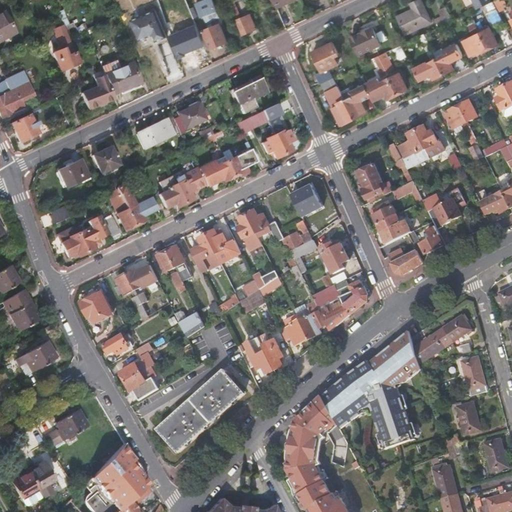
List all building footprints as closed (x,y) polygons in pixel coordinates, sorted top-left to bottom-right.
[(224,24),(213,0),(206,0),(198,3),(203,16),(206,15),(211,28),(204,30),(211,48),(228,42),(221,25),(224,24)] [(416,12),(400,19),(406,33),(432,21),(422,0),(417,0),(412,3),(416,12)] [(485,5),(492,2),(490,0),(474,0),(478,8),(485,5)] [(500,10),(508,7),(504,0),(496,0),(500,10)] [(235,1),(230,3),(244,34),(254,30),(253,26),(255,25),(250,14),(239,18),(239,17),(241,16),(235,1)] [(448,23),(452,20),(444,1),(437,4),(440,10),(434,13),(440,26),(448,23)] [(504,21),(494,1),(492,2),(485,5),(489,12),(491,11),(491,14),(497,24),(504,21)] [(25,26),(19,15),(13,5),(0,13),(0,36),(16,26),(18,30),(25,26)] [(141,16),(150,36),(155,34),(158,41),(168,36),(157,9),(141,16)] [(141,40),(150,36),(141,16),(133,20),(141,40)] [(476,23),(470,27),(473,33),(479,30),(476,23)] [(489,25),(480,29),(481,32),(489,49),(499,44),(489,25)] [(75,53),(64,26),(53,31),(61,50),(53,54),(60,71),(79,62),(75,53)] [(374,28),(351,38),(359,55),(381,45),(374,28)] [(185,30),(174,35),(183,57),(187,55),(188,57),(192,68),(201,64),(193,46),(192,47),(191,45),(185,30)] [(480,53),(489,49),(481,32),(465,41),(471,54),(479,51),(480,53)] [(423,34),(413,39),(416,43),(425,38),(423,34)] [(169,40),(157,45),(171,80),(183,75),(169,40)] [(193,46),(201,64),(211,60),(206,46),(204,41),(193,46)] [(334,43),(314,52),(323,71),(339,63),(335,56),(339,54),(334,43)] [(437,58),(444,74),(454,69),(451,62),(463,56),(457,44),(445,50),(444,47),(438,49),(441,56),(437,58)] [(380,55),(399,94),(408,89),(400,73),(396,75),(394,72),(395,71),(386,52),(380,55)] [(380,55),(374,58),(383,77),(384,77),(386,80),(381,82),(379,77),(366,84),(368,88),(374,100),(387,94),(389,99),(399,94),(380,55)] [(437,58),(415,69),(420,80),(432,74),(434,78),(444,74),(437,58)] [(106,75),(114,93),(122,90),(131,86),(132,89),(137,87),(136,85),(139,83),(142,82),(134,62),(120,67),(117,60),(103,66),(104,69),(106,75)] [(94,73),(97,79),(106,75),(104,69),(94,73)] [(1,83),(0,83),(0,110),(3,118),(25,107),(22,101),(35,95),(25,72),(13,77),(7,80),(1,83)] [(106,75),(97,79),(99,86),(83,92),(90,109),(116,98),(106,75)] [(243,85),(233,90),(244,113),(257,107),(253,98),(267,91),(260,75),(251,79),(253,82),(244,86),(243,85)] [(334,77),(321,83),(342,124),(354,118),(338,83),(334,77)] [(351,77),(338,83),(354,118),(363,114),(360,107),(364,105),(351,77)] [(511,106),(511,97),(506,85),(498,90),(501,97),(496,99),(502,109),(506,107),(507,109),(511,106)] [(368,104),(374,100),(368,88),(362,91),(368,104)] [(470,101),(460,105),(468,122),(478,117),(470,101)] [(199,102),(179,112),(186,128),(207,118),(199,102)] [(280,114),(275,105),(263,111),(270,126),(275,135),(284,154),(292,149),(289,142),(293,140),(289,130),(284,132),(276,116),(280,114)] [(468,122),(460,105),(446,112),(455,128),(463,124),(468,122)] [(511,114),(511,106),(507,109),(506,107),(502,109),(505,116),(508,117),(511,114)] [(263,111),(238,123),(247,142),(255,138),(251,129),(261,124),(262,127),(264,126),(265,128),(270,126),(263,111)] [(30,114),(12,123),(21,141),(39,132),(36,126),(39,124),(38,121),(34,122),(30,114)] [(168,119),(137,134),(144,149),(175,134),(168,119)] [(475,137),(476,136),(471,126),(468,122),(463,124),(465,130),(470,139),(475,137)] [(457,134),(465,130),(463,124),(455,128),(454,129),(457,134)] [(425,126),(416,130),(428,152),(430,157),(430,158),(445,150),(441,142),(438,141),(433,130),(428,133),(425,126)] [(402,157),(408,168),(430,157),(428,152),(416,130),(408,134),(412,141),(400,147),(405,156),(402,157)] [(216,140),(213,135),(206,138),(209,143),(216,140)] [(284,154),(275,135),(267,139),(267,141),(262,143),(268,153),(272,151),(276,158),(284,154)] [(484,157),(475,137),(470,139),(474,147),(470,148),(476,161),(484,157)] [(402,157),(394,140),(389,142),(404,173),(406,172),(407,174),(410,173),(408,168),(402,157)] [(483,151),(486,156),(495,152),(498,150),(508,145),(506,140),(496,145),(483,151)] [(111,146),(93,154),(101,172),(119,164),(111,146)] [(251,149),(226,161),(234,177),(243,172),(242,169),(257,162),(251,149)] [(495,152),(486,156),(488,161),(497,157),(495,152)] [(456,171),(463,168),(456,154),(449,158),(456,171)] [(224,157),(199,169),(207,185),(208,186),(223,179),(224,181),(234,177),(226,161),(224,157)] [(81,158),(59,169),(67,186),(81,179),(83,181),(90,178),(81,158)] [(368,199),(370,202),(384,195),(383,192),(384,192),(381,185),(384,183),(375,164),(371,166),(371,165),(368,164),(363,166),(362,169),(362,170),(358,172),(364,185),(361,185),(368,200),(368,199)] [(176,184),(185,203),(194,199),(192,195),(197,192),(199,189),(207,185),(199,169),(199,168),(183,175),(183,174),(174,179),(176,184)] [(174,179),(172,176),(159,182),(169,202),(174,200),(177,207),(185,203),(176,184),(174,179)] [(122,178),(113,182),(119,194),(135,226),(145,221),(134,199),(133,200),(122,178)] [(500,186),(511,208),(511,207),(511,179),(509,181),(509,182),(500,186)] [(383,192),(384,195),(394,190),(390,180),(384,183),(381,185),(384,192),(383,192)] [(314,183),(292,192),(302,217),(324,208),(314,183)] [(487,199),(481,203),(487,215),(501,208),(503,212),(511,208),(500,186),(485,195),(487,199)] [(160,213),(148,189),(138,193),(150,218),(160,213)] [(430,198),(424,201),(434,221),(437,227),(437,228),(462,215),(458,206),(466,202),(460,189),(451,193),(453,198),(442,204),(440,198),(433,202),(430,198)] [(135,226),(119,194),(110,198),(126,230),(135,226)] [(378,224),(397,214),(393,206),(392,206),(390,202),(379,207),(381,212),(374,215),(378,224)] [(64,205),(50,212),(56,223),(69,216),(64,205)] [(256,210),(248,214),(257,234),(258,236),(259,238),(266,234),(272,232),(278,243),(285,239),(277,222),(269,225),(264,215),(259,217),(256,210)] [(257,234),(248,214),(239,219),(243,226),(238,228),(246,243),(250,252),(263,245),(259,238),(258,236),(257,234)] [(399,221),(397,214),(378,224),(387,244),(403,236),(409,233),(411,232),(405,219),(401,221),(400,220),(399,221)] [(78,233),(87,252),(95,248),(94,247),(100,244),(98,238),(108,233),(103,222),(100,216),(88,221),(90,227),(86,229),(78,233)] [(108,233),(110,238),(120,233),(112,217),(103,222),(108,233)] [(442,236),(437,228),(437,227),(428,231),(431,238),(421,243),(415,230),(411,232),(409,233),(414,242),(418,250),(421,256),(444,245),(440,237),(442,236)] [(216,230),(208,234),(217,254),(222,264),(242,254),(241,251),(239,248),(237,244),(236,241),(228,244),(221,230),(217,232),(216,230)] [(78,256),(87,252),(78,233),(69,237),(70,239),(61,243),(68,256),(76,252),(78,256)] [(414,242),(409,233),(403,236),(408,246),(414,242)] [(203,246),(192,251),(203,273),(222,264),(217,254),(208,234),(199,239),(203,246)] [(314,240),(291,251),(298,264),(302,273),(308,270),(301,257),(318,248),(314,240)] [(327,261),(346,251),(342,243),(335,246),(333,242),(323,247),(325,252),(323,252),(327,261)] [(178,246),(168,251),(176,268),(179,272),(184,282),(193,277),(178,246)] [(389,255),(397,273),(404,274),(424,262),(421,256),(418,250),(406,256),(402,249),(389,255)] [(176,268),(168,251),(158,256),(167,272),(176,268)] [(350,260),(346,251),(327,261),(331,269),(332,269),(335,274),(345,268),(343,263),(350,260)] [(298,264),(291,269),(299,285),(306,281),(302,273),(298,264)] [(18,282),(21,280),(18,274),(15,275),(9,265),(0,269),(0,289),(1,292),(19,282),(18,282)] [(137,269),(128,274),(136,290),(145,285),(137,269)] [(260,290),(279,277),(276,271),(263,277),(261,273),(254,277),(257,283),(257,284),(260,290)] [(182,293),(188,290),(184,282),(179,272),(173,275),(177,283),(176,283),(180,291),(181,290),(182,293)] [(136,290),(128,274),(119,279),(126,295),(136,290)] [(329,288),(333,286),(328,275),(324,278),(329,288)] [(279,277),(260,290),(263,296),(281,283),(279,277)] [(339,292),(351,315),(367,301),(368,295),(362,282),(354,286),(356,291),(345,296),(342,291),(339,292)] [(260,290),(257,284),(257,283),(244,289),(246,293),(248,298),(260,290)] [(321,312),(329,326),(331,331),(351,315),(339,292),(335,284),(333,286),(329,288),(319,293),(325,305),(322,306),(321,304),(318,305),(321,312)] [(354,286),(342,291),(345,296),(356,291),(354,286)] [(501,295),(507,308),(507,309),(511,307),(511,288),(500,294),(501,295)] [(242,302),(241,303),(246,312),(265,299),(263,296),(260,290),(248,298),(246,299),(242,302)] [(102,292),(82,303),(89,317),(92,316),(96,323),(113,314),(102,292)] [(144,293),(139,296),(143,304),(148,301),(144,293)] [(230,310),(241,303),(236,293),(232,296),(234,300),(227,304),(230,310)] [(34,312),(30,305),(24,294),(9,302),(13,309),(9,312),(19,329),(38,318),(34,312)] [(507,308),(501,295),(496,297),(500,304),(502,304),(504,309),(507,308)] [(140,312),(145,309),(143,304),(139,296),(133,298),(140,312)] [(223,314),(218,303),(211,306),(216,318),(223,314)] [(183,312),(177,315),(181,323),(181,325),(189,320),(186,313),(183,312)] [(300,320),(310,339),(323,332),(322,330),(329,326),(321,312),(315,315),(314,313),(300,320)] [(189,320),(181,325),(188,339),(206,327),(199,313),(189,320)] [(463,316),(444,328),(454,343),(468,334),(472,332),(473,331),(466,321),(464,317),(463,316)] [(302,343),(310,339),(300,320),(292,324),(293,326),(283,331),(287,342),(298,336),(302,343)] [(435,356),(454,343),(444,328),(425,341),(426,342),(435,356)] [(422,370),(420,365),(415,349),(409,331),(399,339),(370,363),(398,445),(417,439),(416,437),(411,423),(407,410),(402,396),(398,386),(407,383),(422,370)] [(123,335),(104,346),(109,354),(116,350),(119,355),(129,349),(126,344),(128,343),(123,335)] [(265,351),(259,338),(247,344),(253,359),(247,362),(252,373),(259,370),(262,377),(275,370),(265,351)] [(265,351),(275,370),(283,365),(280,359),(285,357),(276,339),(270,342),(272,347),(265,351)] [(21,365),(28,377),(59,359),(49,342),(27,354),(31,360),(21,365)] [(154,349),(149,342),(137,349),(141,357),(149,352),(154,349)] [(415,349),(420,365),(435,356),(426,342),(415,349)] [(152,366),(156,364),(149,352),(141,357),(143,360),(137,363),(142,373),(152,366)] [(468,360),(463,361),(471,392),(487,387),(479,357),(468,360)] [(348,376),(322,395),(330,408),(337,423),(341,430),(362,414),(361,410),(373,406),(382,434),(387,447),(387,449),(398,445),(370,363),(369,361),(348,376)] [(127,382),(142,373),(137,363),(136,363),(121,372),(127,382)] [(152,366),(142,373),(127,382),(132,391),(134,389),(140,400),(160,388),(153,378),(157,376),(152,366)] [(190,442),(207,427),(224,412),(241,397),(245,394),(232,380),(227,373),(228,372),(227,370),(211,384),(193,399),(176,415),(159,429),(169,441),(179,452),(190,442)] [(489,394),(487,387),(471,392),(472,398),(489,394)] [(312,405),(288,428),(292,434),(292,437),(295,443),(322,432),(326,430),(337,423),(330,408),(322,395),(312,405)] [(474,404),(463,407),(457,409),(465,437),(481,432),(474,404)] [(42,435),(49,448),(87,426),(77,409),(55,422),(58,428),(56,429),(56,428),(42,435)] [(337,423),(326,430),(334,446),(331,464),(345,466),(348,443),(341,430),(337,423)] [(322,432),(295,443),(312,475),(320,464),(316,458),(319,443),(325,437),(322,432)] [(295,443),(292,437),(288,464),(283,467),(292,483),(290,485),(303,505),(306,511),(331,511),(324,498),(312,475),(295,443)] [(444,442),(447,449),(450,449),(456,447),(461,446),(459,439),(444,442)] [(492,474),(510,469),(502,441),(485,445),(492,474)] [(149,485),(124,443),(91,477),(97,484),(112,502),(119,510),(149,485)] [(468,453),(466,444),(461,446),(456,447),(458,453),(459,456),(464,454),(468,453)] [(450,449),(447,449),(448,454),(445,455),(446,459),(450,458),(452,462),(460,459),(459,456),(458,453),(452,454),(450,449)] [(464,454),(459,456),(460,459),(463,472),(468,470),(464,454)] [(27,474),(38,492),(55,482),(44,464),(27,474)] [(312,475),(324,498),(332,494),(326,484),(322,476),(319,470),(321,467),(320,464),(312,475)] [(442,500),(459,496),(451,467),(437,471),(435,472),(442,500)] [(38,492),(27,474),(11,484),(21,502),(22,502),(24,507),(27,507),(41,499),(38,492)] [(112,502),(97,484),(95,486),(101,496),(110,504),(112,502)] [(152,490),(149,485),(119,510),(118,511),(141,511),(140,510),(135,505),(152,490)] [(511,493),(489,500),(492,511),(508,511),(511,511),(511,493)] [(331,511),(346,511),(341,501),(338,503),(334,496),(332,495),(332,494),(324,498),(331,511)] [(463,511),(459,496),(442,500),(445,511),(463,511)] [(211,511),(209,511),(249,511),(247,508),(229,506),(221,498),(211,511)] [(484,511),(492,511),(489,500),(482,502),(484,511)]
